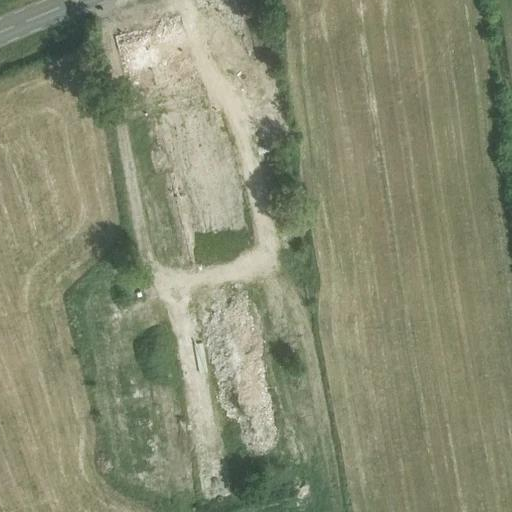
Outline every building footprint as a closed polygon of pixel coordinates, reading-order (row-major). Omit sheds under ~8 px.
[(238,0),(198,0),(216,66),(253,56),(238,0)] [(182,18),(118,40),(123,54),(187,32),(182,18)] [(128,70),(194,61),(191,40),(125,49),(128,70)] [(234,65),(251,144),(291,135),(274,56),(234,65)] [(184,117),(209,110),(200,78),(154,91),(183,190),(214,180),(211,168),(192,173),(190,166),(198,164),(184,117)] [(264,244),(246,186),(235,189),(237,194),(235,195),(239,207),(226,211),(231,226),(250,220),(258,246),(264,244)]
